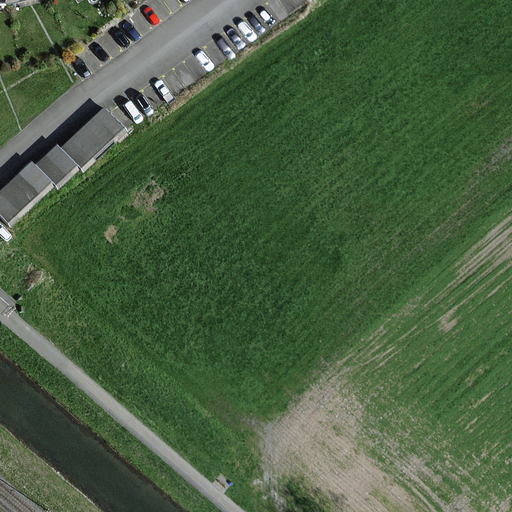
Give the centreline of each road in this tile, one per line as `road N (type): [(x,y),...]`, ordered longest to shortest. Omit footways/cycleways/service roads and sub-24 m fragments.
road 1 (unclassified): [(235,511),(0,309)]
road 2 (residential): [(0,162),(211,0)]
